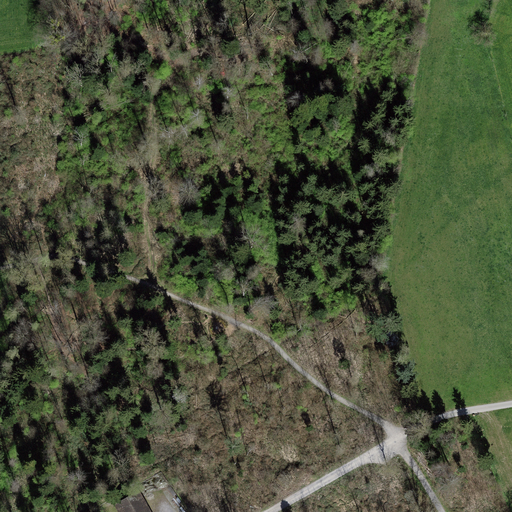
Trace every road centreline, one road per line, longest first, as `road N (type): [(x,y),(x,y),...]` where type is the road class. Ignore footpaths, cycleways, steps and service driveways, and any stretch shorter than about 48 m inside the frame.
road 1 (track): [(396,441),(264,511)]
road 2 (track): [(511,403),(440,417),(396,441)]
